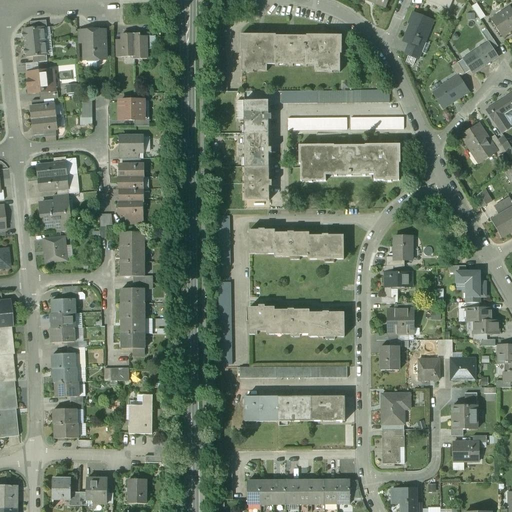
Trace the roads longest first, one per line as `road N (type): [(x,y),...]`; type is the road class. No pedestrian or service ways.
road 1 (tertiary): [(191,511),(186,0)]
road 2 (residential): [(443,179),(386,217),(364,260),(366,478)]
road 3 (residential): [(37,453),(29,283)]
road 4 (residential): [(366,478),(432,471),(435,395),(455,390)]
road 5 (residential): [(14,151),(1,5)]
road 6 (residential): [(29,283),(14,151)]
road 7 (residential): [(411,105),(283,110)]
